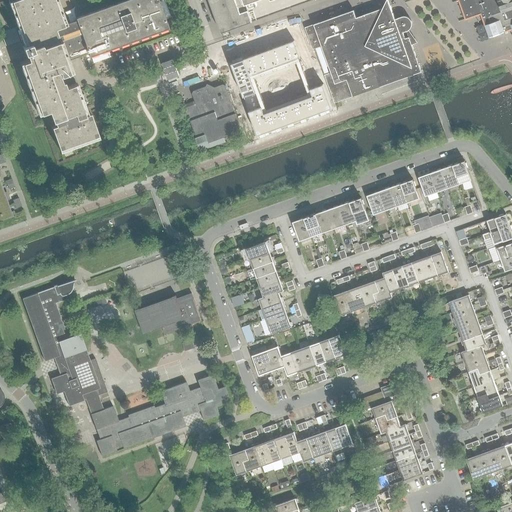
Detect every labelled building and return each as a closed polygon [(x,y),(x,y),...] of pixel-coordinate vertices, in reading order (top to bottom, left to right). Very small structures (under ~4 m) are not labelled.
[(65,24),(56,0),(8,0),(23,40),(25,39),(27,44),(22,46),(24,53),(26,53),(28,59),(19,63),(38,114),(48,110),(52,121),(53,120),(55,125),(50,126),(59,151),(98,137),(89,112),(86,114),(67,62),(88,54),(89,57),(90,56),(93,63),(110,57),(107,50),(168,28),(157,0),(124,0),(75,18),(76,20),(65,24)] [(208,0),(221,33),(313,0),(208,0)] [(394,19),(387,0),(386,0),(382,8),(356,18),(353,10),(304,28),(312,50),(321,46),(334,84),(328,86),(334,103),(421,72),(409,37),(405,38),(403,33),(406,31),(407,31),(408,30),(409,30),(410,29),(411,28),(411,27),(411,26),(412,25),(412,24),(412,23),(411,22),(411,20),(410,20),(410,19),(409,18),(408,17),(407,17),(406,16),(405,16),(404,16),(403,16),(402,17),(394,19)] [(511,0),(457,0),(458,1),(459,1),(459,2),(461,9),(461,10),(462,10),(464,18),(465,20),(467,19),(466,19),(479,14),(479,15),(480,15),(481,15),(484,25),(488,38),(490,38),(489,37),(503,32),(503,33),(505,32),(504,32),(510,30),(511,30),(511,31),(511,0)] [(0,33),(1,35),(5,46),(19,41),(14,27),(0,33)] [(294,41),(231,64),(257,135),(332,108),(330,104),(323,84),(310,89),(312,96),(264,113),(250,76),(300,58),(294,41)] [(222,85),(214,88),(213,90),(209,92),(208,88),(205,87),(193,91),(191,94),(194,102),(183,106),(187,115),(188,115),(196,137),(195,138),(200,151),(225,142),(224,138),(241,131),(225,86),(222,85)] [(464,161),(452,165),(459,184),(471,180),(464,161)] [(452,165),(441,169),(448,188),(459,184),(452,165)] [(441,169),(429,173),(436,192),(448,188),(441,169)] [(429,173),(418,177),(425,196),(436,192),(429,173)] [(412,179),(401,184),(408,203),(419,198),(412,179)] [(401,184),(389,188),(396,207),(408,203),(401,184)] [(389,188),(378,192),(385,211),(396,207),(389,188)] [(453,208),(446,190),(441,192),(448,210),(453,208)] [(378,192),(366,196),(373,215),(385,211),(378,192)] [(8,200),(7,196),(0,198),(0,209),(9,206),(7,200),(8,200)] [(361,198),(349,202),(355,221),(357,225),(369,220),(361,198)] [(349,202),(337,206),(344,225),(355,221),(349,202)] [(11,212),(9,206),(0,209),(0,220),(12,216),(14,215),(12,211),(11,212)] [(337,206),(326,210),(333,229),(344,225),(337,206)] [(326,210),(315,214),(321,233),(333,229),(326,210)] [(315,214),(303,218),(310,237),(321,233),(315,214)] [(509,225),(505,214),(486,221),(490,232),(509,225)] [(303,218),(292,222),(299,241),(310,237),(303,218)] [(511,237),(511,232),(509,225),(490,232),(482,235),(484,240),(491,238),(494,244),(511,237)] [(420,245),(421,249),(434,244),(432,240),(420,245)] [(249,259),(269,251),(267,246),(269,246),(268,242),(266,242),(245,249),(249,259)] [(511,255),(511,242),(496,248),(500,260),(511,255)] [(274,245),(277,254),(283,252),(280,243),(274,245)] [(401,252),(402,256),(414,251),(413,247),(401,252)] [(252,268),(274,260),(273,257),(271,258),(269,251),(249,259),(252,268)] [(440,252),(431,256),(438,275),(443,273),(444,275),(448,274),(447,272),(448,272),(440,252)] [(394,254),(381,259),(383,263),(395,258),(394,254)] [(511,268),(511,255),(500,260),(505,272),(511,268)] [(421,259),(429,281),(433,279),(432,278),(438,275),(431,256),(421,259)] [(411,262),(418,282),(424,280),(425,282),(429,281),(421,259),(411,262)] [(256,278),(276,271),(274,265),(276,265),(274,260),(252,268),(256,278)] [(374,261),(367,264),(370,272),(377,270),(374,261)] [(281,264),(284,273),(290,271),(287,262),(281,264)] [(402,266),(410,288),(413,286),(413,284),(418,282),(411,262),(402,266)] [(392,269),(399,289),(405,287),(406,289),(410,288),(402,266),(392,269)] [(382,273),(384,278),(390,294),(394,293),(394,291),(399,289),(392,269),(382,273)] [(276,271),(256,278),(259,288),(281,280),(280,276),(278,277),(276,271)] [(348,276),(336,280),(337,284),(349,280),(348,276)] [(29,296),(22,299),(44,361),(53,358),(60,375),(50,379),(56,394),(63,391),(68,406),(85,400),(98,395),(107,392),(95,358),(88,360),(79,335),(66,340),(55,304),(80,295),(80,294),(67,299),(66,295),(68,294),(69,293),(70,292),(71,291),(71,290),(72,288),(74,279),(73,278),(72,280),(29,296)] [(384,278),(374,281),(378,291),(372,293),(375,303),(387,299),(388,301),(391,299),(391,298),(392,297),(390,294),(384,278)] [(278,292),(278,293),(283,291),(281,285),(283,284),(281,280),(259,288),(263,297),(263,298),(278,292)] [(289,291),(292,290),(295,289),(292,281),(286,283),(289,291)] [(374,281),(359,287),(367,308),(371,307),(370,305),(375,303),(372,293),(378,291),(374,281)] [(359,287),(349,290),(353,300),(347,302),(350,312),(362,308),(363,310),(367,308),(359,287)] [(341,315),(342,317),(346,316),(345,314),(350,312),(347,302),(353,300),(349,290),(334,296),(341,316),(341,315)] [(261,309),(283,301),(282,297),(280,298),(278,293),(278,292),(263,298),(263,297),(258,299),(261,309)] [(165,334),(194,323),(201,321),(191,294),(177,299),(175,295),(134,310),(143,334),(148,332),(162,327),(165,334)] [(452,312),(472,304),(468,295),(448,302),(449,303),(447,303),(448,307),(450,307),(452,312)] [(91,308),(106,303),(104,298),(89,303),(91,308)] [(277,320),(287,317),(283,306),(285,305),(283,301),(261,309),(265,319),(275,315),(277,320)] [(297,317),(301,315),(296,303),(292,305),(297,317)] [(472,304),(452,312),(454,318),(452,319),(453,322),(475,314),(472,304)] [(475,314),(453,322),(455,326),(457,326),(459,331),(479,324),(475,314)] [(289,323),(287,317),(277,320),(275,315),(265,319),(271,334),(291,327),(292,326),(291,322),(289,323)] [(479,324),(459,331),(461,337),(459,338),(460,342),(482,334),(479,324)] [(241,327),(247,343),(254,340),(249,325),(241,327)] [(482,334),(460,342),(462,346),(464,345),(466,351),(481,346),(486,344),(482,334)] [(339,335),(329,339),(336,359),(341,357),(342,359),(346,357),(345,355),(346,355),(339,335)] [(329,339),(320,342),(327,364),(331,363),(330,361),(336,359),(329,339)] [(194,348),(192,342),(184,345),(186,351),(194,348)] [(320,342),(310,345),(317,366),(322,364),(323,365),(327,364),(320,342)] [(310,345),(300,349),(308,371),(311,369),(311,368),(317,366),(310,345)] [(277,346),(267,350),(271,360),(265,362),(269,372),(280,368),(281,370),(284,368),(284,367),(284,366),(280,356),(277,346)] [(466,351),(461,352),(463,358),(461,359),(463,362),(484,355),(481,346),(466,351)] [(300,349),(290,352),(298,372),(303,371),(304,372),(308,371),(300,349)] [(271,360),(267,350),(251,356),(259,376),(260,377),(264,376),(263,374),(269,372),(265,362),(271,360)] [(290,352),(280,356),(284,366),(284,367),(284,368),(287,376),(288,376),(288,378),(292,376),(292,375),(298,372),(290,352)] [(484,355),(463,362),(464,367),(466,366),(468,372),(478,368),(480,373),(490,370),(484,355)] [(337,376),(345,373),(343,367),(335,370),(337,376)] [(470,384),(471,387),(493,379),(490,370),(480,373),(478,368),(468,372),(472,383),(470,384)] [(316,376),(318,382),(326,380),(324,373),(316,376)] [(203,420),(218,415),(215,407),(230,402),(224,387),(217,389),(212,375),(197,380),(199,388),(189,391),(186,382),(159,392),(164,404),(154,408),(153,406),(128,415),(128,417),(118,421),(113,407),(103,410),(98,395),(85,400),(99,440),(96,441),(101,456),(185,426),(182,417),(199,411),(203,420)] [(447,390),(457,386),(454,379),(445,383),(447,390)] [(499,395),(493,379),(471,387),(473,392),(475,391),(477,396),(487,393),(489,398),(499,395)] [(299,390),(307,387),(305,381),(296,384),(299,390)] [(401,394),(401,393),(397,382),(380,388),(382,392),(385,400),(401,394)] [(386,403),(385,400),(382,392),(376,394),(379,405),(386,403)] [(480,413),(481,412),(482,412),(482,413),(502,405),(499,395),(489,398),(487,393),(477,396),(481,408),(479,409),(480,413)] [(376,394),(369,396),(373,407),(379,405),(376,394)] [(367,409),(372,408),(373,407),(369,396),(363,398),(367,409)] [(363,398),(357,400),(361,412),(367,409),(363,398)] [(391,401),(386,403),(379,405),(373,407),(372,408),(375,418),(385,414),(387,420),(397,416),(393,405),(395,404),(394,401),(392,402),(391,401)] [(408,420),(412,419),(412,418),(408,406),(403,408),(408,420)] [(381,434),(385,432),(401,426),(400,426),(402,425),(401,421),(399,422),(397,416),(387,420),(385,414),(375,418),(381,434)] [(324,415),(316,418),(318,424),(322,422),(326,421),(324,415)] [(305,422),(296,425),(298,431),(307,428),(305,422)] [(13,432),(10,423),(0,426),(0,434),(0,436),(13,432)] [(339,424),(334,426),(342,447),(352,444),(345,424),(339,426),(339,424)] [(389,441),(408,434),(406,429),(408,428),(407,424),(405,425),(405,424),(402,425),(400,426),(401,426),(385,432),(389,441)] [(418,438),(421,437),(422,437),(418,424),(413,426),(418,438)] [(325,431),(332,451),(342,447),(334,426),(330,427),(331,429),(325,431)] [(289,434),(283,436),(291,455),(300,452),(295,439),(296,439),(293,432),(292,430),(288,432),(289,434)] [(315,433),(323,454),(332,451),(325,431),(320,433),(319,431),(315,433)] [(311,436),(306,438),(313,458),(323,454),(315,433),(311,434),(311,436)] [(389,441),(392,451),(414,443),(412,439),(410,440),(408,434),(389,441)] [(277,436),(273,437),(281,459),(291,455),(283,436),(277,438),(277,436)] [(271,462),(281,459),(273,437),(269,439),(269,440),(264,442),(271,462)] [(300,438),(296,439),(295,439),(300,452),(303,461),(313,458),(306,438),(300,440),(300,438)] [(258,443),(254,444),(261,466),(271,462),(264,442),(258,444),(258,443)] [(392,451),(396,461),(416,454),(414,448),(415,447),(414,443),(392,451)] [(250,447),(245,449),(248,459),(242,461),(246,471),(261,466),(254,444),(250,446),(250,447)] [(425,457),(428,456),(429,456),(425,444),(420,445),(425,457)] [(502,469),(511,465),(504,444),(500,445),(501,447),(494,449),(502,469)] [(236,475),(246,471),(242,461),(248,459),(245,449),(233,453),(233,452),(229,453),(229,455),(236,475)] [(492,472),(502,469),(494,449),(489,451),(488,449),(484,451),(492,472)] [(481,453),(476,455),(483,476),(492,472),(484,451),(481,452),(481,453)] [(396,461),(399,470),(421,462),(419,459),(418,459),(416,454),(396,461)] [(348,458),(350,464),(357,461),(354,455),(348,458)] [(466,459),(473,479),(483,476),(476,455),(468,458),(468,457),(465,457),(466,459)] [(422,466),(421,462),(399,470),(402,480),(423,473),(420,467),(422,466)] [(289,481),(279,484),(281,490),(290,487),(289,481)] [(357,511),(362,511),(378,506),(376,500),(378,500),(377,496),(375,496),(355,503),(357,511)] [(309,511),(313,510),(309,498),(305,500),(309,511)] [(295,499),(275,506),(277,511),(289,511),(299,509),(297,503),(299,503),(297,499),(295,500),(295,499)] [(497,511),(499,511),(511,511),(511,502),(498,508),(497,509),(497,511)]
